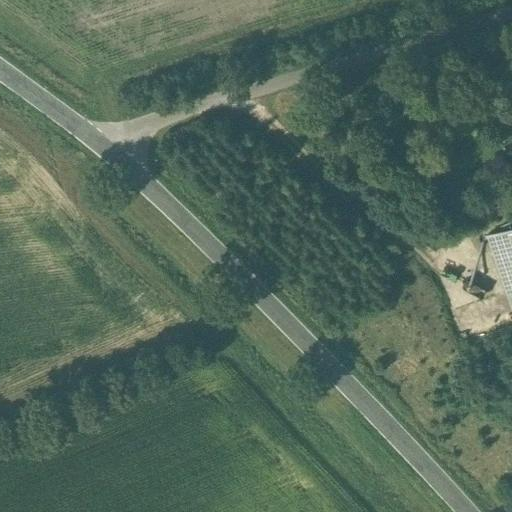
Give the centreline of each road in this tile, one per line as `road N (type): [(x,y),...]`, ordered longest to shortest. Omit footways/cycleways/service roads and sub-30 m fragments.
road 1 (secondary): [(465,511),(100,141)]
road 2 (unclassified): [(100,141),(511,16)]
road 3 (secondary): [(100,141),(0,68)]
